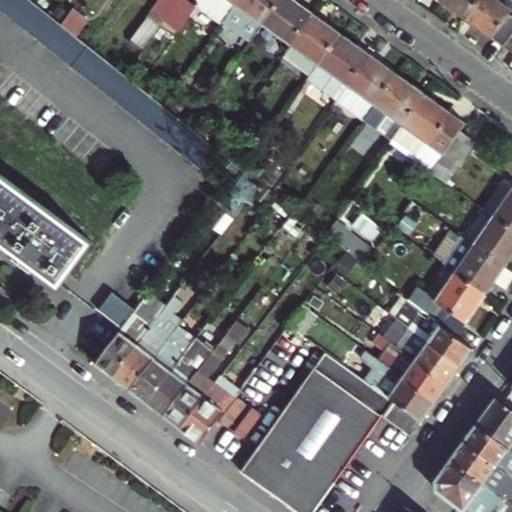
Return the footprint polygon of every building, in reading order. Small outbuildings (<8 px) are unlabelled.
[(0,0),(0,9),(155,132),(166,141),(208,174),(225,152),(91,46),(80,37),(69,28),(64,24),(32,0),(0,0)] [(164,21),(166,23),(182,0),(163,0),(153,14),(164,21)] [(186,0),(182,0),(166,23),(179,32),(197,7),(186,0)] [(241,0),(197,0),(196,1),(225,22),(227,20),(241,0)] [(255,40),(265,26),(283,0),(241,0),(227,20),(255,40)] [(283,0),(265,26),(293,46),(315,15),(294,0),(283,0)] [(440,0),(441,0),(467,20),(480,0),(440,0)] [(511,0),(480,0),(467,20),(506,48),(511,38),(511,0)] [(99,35),(72,13),(64,24),(69,28),(80,37),(91,46),(99,35)] [(153,14),(148,20),(159,28),(164,21),(153,14)] [(293,46),(320,66),(342,35),(315,15),(293,46)] [(148,20),(133,42),(143,49),(159,28),(148,20)] [(309,81),(337,102),(371,55),(342,35),(320,66),(309,81)] [(337,102),(351,112),(363,96),(377,106),(399,76),(371,55),(337,102)] [(393,142),(396,138),(427,96),(399,76),(377,106),(365,122),(393,142)] [(363,96),(351,112),(365,122),(377,106),(363,96)] [(396,138),(409,148),(418,136),(433,146),(424,158),(420,164),(432,173),(436,168),(462,132),(450,123),(455,116),(427,96),(396,138)] [(467,124),(455,116),(450,123),(462,132),(467,124)] [(462,132),(436,168),(448,176),(474,140),(462,132)] [(424,158),(433,146),(418,136),(409,148),(424,158)] [(251,184),(256,177),(246,169),(245,168),(240,175),(251,184)] [(0,241),(25,260),(38,269),(45,275),(60,286),(92,243),(0,175),(0,241)] [(511,183),(507,181),(486,210),(511,227),(511,183)] [(464,236),(467,238),(486,210),(477,204),(458,232),(464,236)] [(511,227),(486,210),(467,238),(507,266),(511,258),(511,227)] [(327,234),(347,251),(366,266),(377,251),(350,229),(345,235),(333,225),(327,234)] [(444,264),(457,273),(487,294),(507,266),(467,238),(464,236),(444,264)] [(38,269),(25,260),(23,263),(29,267),(36,272),(38,269)] [(438,302),(429,314),(457,336),(487,294),(457,273),(438,302)] [(168,306),(114,378),(130,390),(182,322),(173,316),(190,294),(182,288),(168,306)] [(415,303),(429,314),(438,302),(423,292),(415,303)] [(96,364),(114,378),(168,306),(150,293),(96,364)] [(399,320),(461,368),(475,349),(457,336),(429,314),(415,303),(412,300),(397,318),(399,320)] [(290,326),(305,336),(319,316),(305,306),(290,326)] [(182,322),(130,390),(148,404),(182,358),(173,351),(192,325),(184,319),(182,322)] [(164,416),(181,429),(216,384),(206,377),(219,360),(221,361),(236,340),(239,343),(249,329),(237,320),(199,371),(164,416)] [(386,337),(449,385),(461,368),(399,320),(386,337)] [(211,321),(202,333),(209,338),(218,326),(211,321)] [(436,403),(449,385),(386,337),(380,333),(374,341),(391,353),(384,363),(436,403)] [(148,404),(164,416),(199,371),(190,364),(206,343),(198,337),(182,358),(148,404)] [(329,353),(243,472),(279,498),(298,511),(315,511),(386,416),(396,402),(374,386),(329,353)] [(233,381),(243,388),(263,361),(253,354),(233,381)] [(436,403),(384,363),(372,354),(368,359),(385,372),(374,386),(396,402),(423,421),(436,403)] [(200,444),(235,398),(221,388),(227,380),(221,376),(216,384),(181,429),(200,444)] [(511,390),(504,402),(498,397),(478,425),(511,450),(511,390)] [(386,416),(413,435),(423,421),(396,402),(386,416)] [(511,476),(511,450),(478,425),(465,443),(511,476)] [(511,491),(511,476),(465,443),(453,460),(503,497),(506,499),(511,491)] [(503,497),(453,460),(437,482),(439,492),(464,511),(491,511),(494,508),(499,511),(503,506),(499,503),(503,497)]
